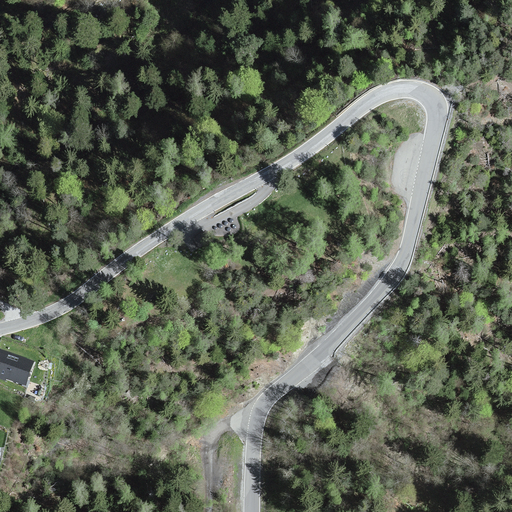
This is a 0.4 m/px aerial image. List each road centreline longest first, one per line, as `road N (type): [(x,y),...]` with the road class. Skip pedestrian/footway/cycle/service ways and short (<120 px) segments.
road 1 (tertiary): [(0,329),(69,302),(382,93),(409,88),(428,96),(433,137),(402,258),(341,334),(261,407),(251,511)]
road 2 (track): [(207,511),(213,433),(255,419)]
